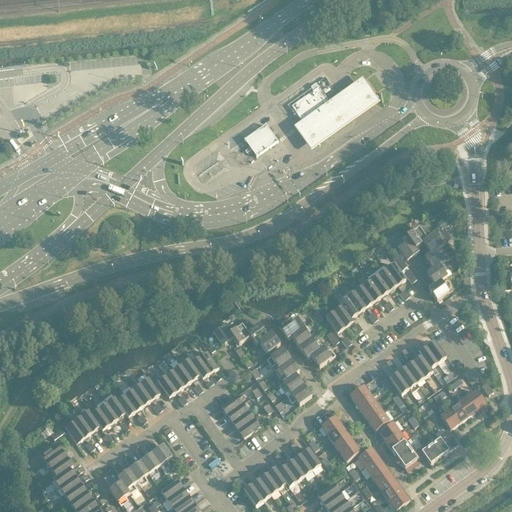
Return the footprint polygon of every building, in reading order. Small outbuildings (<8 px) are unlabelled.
[(296,130),(313,154),(381,105),(364,81),(296,130)] [(327,102),(319,89),(292,109),(298,117),(297,117),(298,118),(299,118),(303,124),(326,108),(324,105),(325,104),(326,104),(326,103),(327,102)] [(271,135),(266,128),(265,127),(264,127),(265,128),(245,141),(244,142),(245,143),(245,142),(250,150),(251,151),(256,158),(256,159),(257,158),(277,144),(277,145),(278,144),(277,143),(271,136),(272,136),(271,135)] [(447,218),(437,225),(442,231),(451,224),(447,218)] [(407,239),(410,243),(410,242),(416,250),(423,245),(427,242),(419,230),(407,239)] [(437,253),(442,250),(447,245),(439,233),(427,242),(423,245),(431,256),(437,252),(437,253)] [(419,254),(416,250),(410,242),(410,243),(398,251),(407,263),(419,254)] [(449,260),(442,250),(437,253),(437,252),(431,256),(425,260),(433,272),(439,268),(450,261),(449,260)] [(461,253),(454,258),(457,263),(462,260),(461,253)] [(394,267),(386,273),(397,289),(406,283),(394,267)] [(441,284),(446,280),(447,280),(439,268),(433,272),(426,276),(434,287),(435,288),(440,284),(441,284)] [(397,289),(386,273),(384,269),(376,275),(390,294),(397,289)] [(370,284),(382,300),(390,294),(376,275),(368,280),(370,284)] [(504,294),(511,292),(511,276),(509,277),(509,283),(503,284),(504,294)] [(454,291),(446,280),(441,284),(440,284),(435,288),(434,287),(433,288),(429,291),(428,292),(437,304),(454,291)] [(374,305),(382,300),(370,284),(363,289),(374,305)] [(355,295),(366,311),(374,305),(363,289),(355,295)] [(359,316),(366,311),(355,295),(352,291),(345,297),(359,316)] [(351,322),(359,316),(345,297),(337,303),(341,310),(342,310),(351,322)] [(353,325),(351,322),(342,310),(341,310),(334,315),(345,331),(353,325)] [(345,331),(334,315),(326,321),(337,337),(345,331)] [(303,330),(306,328),(305,329),(299,321),(299,320),(296,316),(295,316),(298,319),(292,323),(291,322),(279,330),(287,342),(291,340),(291,339),(299,333),(303,330)] [(256,348),(260,345),(259,345),(268,339),(267,338),(259,327),(248,335),(248,336),(250,340),(256,348)] [(231,336),(225,328),(213,336),(222,348),(233,340),(234,340),(231,336)] [(242,328),(231,336),(234,340),(233,340),(239,348),(250,340),(248,336),(248,335),(242,328)] [(291,340),(299,350),(311,342),(306,335),(310,333),(306,328),(303,330),(299,333),(291,339),(291,340)] [(271,336),(267,338),(268,339),(259,345),(260,345),(268,356),(280,347),(271,336)] [(314,346),(311,342),(299,350),(307,362),(311,359),(323,350),(318,343),(314,346)] [(435,344),(426,350),(438,366),(446,360),(435,344)] [(326,355),(323,350),(311,359),(319,370),(335,359),(330,352),(326,355)] [(418,356),(421,360),(421,359),(430,372),(438,366),(426,350),(418,356)] [(276,367),(279,371),(279,372),(291,363),(283,351),(267,363),(272,370),(276,367)] [(207,355),(199,361),(211,377),(219,371),(207,355)] [(433,375),(430,372),(421,359),(421,360),(413,365),(425,381),(433,375)] [(202,382),(211,377),(199,361),(192,366),(191,366),(200,379),(202,382)] [(193,384),(200,379),(191,366),(192,366),(189,362),(181,368),(193,384)] [(299,374),(291,363),(279,372),(279,371),(275,374),(280,381),(284,378),(287,382),(287,383),(295,377),(299,374)] [(413,365),(405,371),(417,386),(425,381),(413,365)] [(181,368),(173,374),(185,390),(193,384),(181,368)] [(398,376),(409,392),(417,386),(405,371),(398,376)] [(173,374),(166,379),(177,395),(185,390),(173,374)] [(401,398),(409,392),(398,376),(390,382),(401,398)] [(291,397),(303,388),(295,377),(287,383),(287,382),(279,388),(284,395),(288,392),(291,396),(291,397)] [(169,401),(177,395),(166,379),(157,385),(169,401)] [(141,388),(152,404),(160,398),(149,382),(141,388)] [(493,395),(486,385),(482,389),(488,399),(493,395)] [(141,388),(133,393),(144,409),(152,404),(141,388)] [(311,400),(303,388),(291,397),(291,396),(287,399),(292,406),(296,404),(299,408),(311,400)] [(350,398),(356,408),(370,397),(364,388),(350,398)] [(133,393),(125,399),(136,415),(144,409),(133,393)] [(476,393),(467,400),(477,414),(486,407),(476,393)] [(370,397),(356,408),(362,416),(377,406),(370,397)] [(227,418),(243,406),(237,398),(221,410),(227,418)] [(128,421),(136,415),(125,399),(118,404),(117,404),(126,417),(128,421)] [(468,420),(477,414),(467,400),(458,406),(468,420)] [(115,401),(107,406),(118,423),(126,417),(117,404),(118,404),(115,401)] [(107,406),(99,412),(111,428),(118,423),(107,406)] [(227,418),(232,425),(248,414),(243,406),(227,418)] [(362,416),(369,425),(383,415),(377,406),(362,416)] [(459,427),(468,420),(458,406),(449,413),(459,427)] [(99,412),(92,417),(91,418),(100,430),(100,431),(102,434),(111,428),(99,412)] [(334,417),(330,412),(324,416),(327,422),(334,417)] [(450,433),(459,427),(449,413),(440,419),(450,433)] [(89,414),(81,420),(93,436),(100,431),(100,430),(91,418),(92,417),(89,414)] [(232,425),(238,433),(254,422),(248,414),(232,425)] [(390,424),(383,415),(369,425),(375,434),(390,424)] [(327,438),(342,428),(335,419),(321,429),(327,438)] [(85,441),(93,436),(81,420),(73,425),(85,441)] [(260,430),(254,422),(238,433),(244,441),(260,430)] [(77,447),(85,441),(73,425),(65,431),(77,447)] [(379,435),(386,445),(400,435),(393,425),(379,435)] [(348,437),(342,428),(327,438),(334,447),(348,437)] [(447,434),(438,441),(448,455),(457,448),(447,434)] [(386,445),(392,453),(406,443),(400,435),(386,445)] [(340,456),(354,446),(348,437),(334,447),(340,456)] [(430,468),(448,455),(438,441),(420,454),(430,468)] [(421,465),(406,443),(392,453),(407,475),(421,465)] [(40,457),(46,465),(62,453),(56,445),(40,457)] [(361,455),(354,446),(340,456),(347,465),(361,455)] [(160,469),(163,473),(170,468),(167,464),(172,460),(163,448),(152,457),(160,469)] [(358,461),(364,470),(378,460),(372,451),(358,461)] [(309,452),(301,458),(313,474),(321,468),(309,452)] [(46,465),(51,473),(67,461),(62,453),(46,465)] [(152,457),(140,465),(149,477),(152,481),(159,476),(156,472),(160,469),(152,457)] [(301,458),(293,463),(305,479),(313,474),(301,458)] [(378,460),(364,470),(370,479),(384,469),(378,460)] [(73,469),(67,461),(51,473),(57,480),(57,481),(70,472),(73,469)] [(293,463),(286,469),(297,485),(305,479),(293,463)] [(140,465),(129,473),(138,485),(140,489),(148,484),(145,480),(149,477),(140,465)] [(286,469),(278,474),(287,487),(286,487),(289,491),(297,485),(286,469)] [(370,479),(377,488),(391,478),(384,469),(370,479)] [(276,471),(267,477),(279,493),(286,487),(287,487),(278,474),(276,471)] [(75,479),(70,472),(57,481),(57,480),(53,483),(59,491),(75,479)] [(130,496),(140,489),(138,485),(129,473),(118,481),(121,485),(121,484),(130,496)] [(279,493),(267,477),(260,482),(271,498),(279,493)] [(377,488),(383,497),(397,487),(391,478),(377,488)] [(65,499),(81,487),(75,479),(59,491),(65,499)] [(260,482),(252,488),(263,504),(271,498),(260,482)] [(167,502),(183,491),(177,483),(161,494),(167,502)] [(125,500),(130,496),(121,484),(121,485),(109,493),(121,509),(128,504),(125,500)] [(86,495),(81,487),(65,499),(70,506),(86,495)] [(383,497),(389,505),(403,495),(397,487),(383,497)] [(255,510),(263,504),(252,488),(244,494),(255,510)] [(317,499),(323,507),(339,496),(333,488),(317,499)] [(167,502),(172,510),(188,499),(183,491),(167,502)] [(70,506),(74,511),(79,511),(92,503),(86,495),(70,506)] [(399,511),(410,504),(403,495),(389,505),(393,511),(399,511)] [(339,496),(323,507),(326,511),(332,511),(345,504),(339,496)] [(172,510),(173,511),(186,511),(194,506),(188,499),(172,510)] [(95,511),(98,511),(92,503),(79,511),(95,511)]
